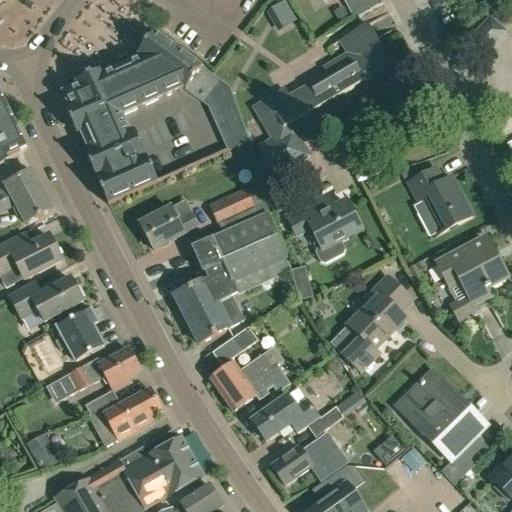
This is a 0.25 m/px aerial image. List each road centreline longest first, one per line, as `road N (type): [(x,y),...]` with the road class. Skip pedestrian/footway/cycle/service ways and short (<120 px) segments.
road 1 (secondary): [(253,511),(142,325),(39,117),(35,63)]
road 2 (unclassified): [(511,194),(406,0)]
road 3 (unknown): [(190,405),(37,488),(24,511)]
